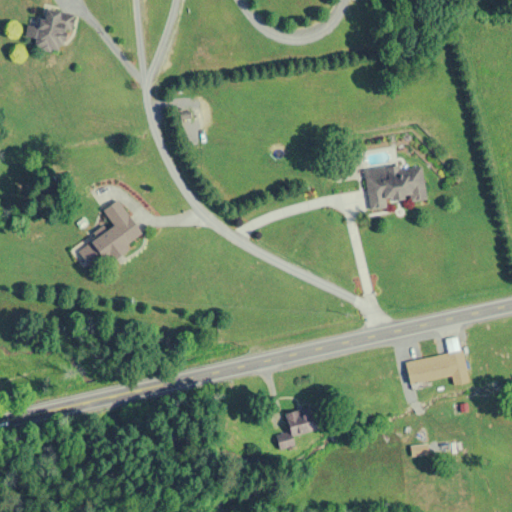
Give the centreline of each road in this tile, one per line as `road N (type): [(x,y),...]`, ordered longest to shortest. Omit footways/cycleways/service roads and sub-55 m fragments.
road 1 (primary): [(0,409),(511,300)]
road 2 (residential): [(382,331),(235,238),(158,135),(144,78),(287,5)]
road 3 (residential): [(158,135),(42,262),(0,262)]
road 4 (residential): [(235,238),(357,200)]
